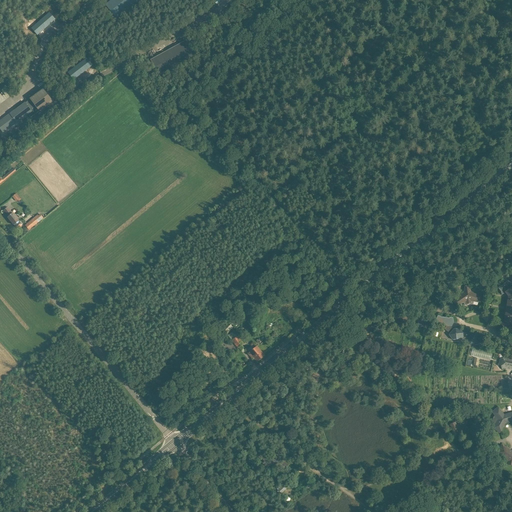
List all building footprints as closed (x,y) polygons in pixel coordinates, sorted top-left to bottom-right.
[(110,0),(105,5),(117,18),(138,0),(110,0)] [(31,28),(37,35),(55,19),(49,12),(31,28)] [(150,60),(159,75),(195,56),(186,40),(150,60)] [(68,72),(74,80),(93,65),(87,58),(68,72)] [(0,121),(0,128),(3,133),(28,114),(31,118),(53,101),(43,89),(0,121)] [(4,176),(6,179),(16,171),(14,168),(4,176)] [(12,196),(16,202),(21,199),(16,193),(12,196)] [(12,214),(8,207),(3,211),(8,217),(14,225),(16,227),(21,224),(19,221),(13,213),(12,214)] [(32,220),(35,225),(41,219),(38,215),(32,220)] [(498,288),(501,292),(501,294),(504,294),(506,293),(508,296),(508,298),(507,297),(505,305),(507,305),(504,320),(500,323),(505,331),(511,331),(511,330),(511,321),(511,319),(511,286),(511,287),(510,286),(511,285),(508,280),(498,288)] [(468,285),(464,286),(463,293),(453,302),(456,306),(463,303),(465,305),(467,304),(467,303),(470,303),(470,304),(473,305),(473,302),(478,303),(480,297),(471,292),(468,285)] [(436,321),(435,321),(435,323),(437,324),(446,326),(445,329),(450,334),(449,335),(452,340),(458,339),(460,341),(462,338),(466,342),(467,341),(470,345),(478,342),(479,338),(481,336),(478,331),(476,333),(471,333),(469,332),(468,333),(465,331),(462,332),(458,329),(454,329),(451,327),(451,326),(453,322),(452,318),(450,318),(449,318),(440,317),(438,316),(436,320),(436,321)] [(244,344),(238,336),(233,331),(228,335),(238,348),(244,344)] [(265,356),(262,352),(257,346),(248,353),(253,359),(254,358),(257,362),(265,356)] [(474,355),(490,359),(491,354),(476,350),(474,355)] [(501,366),(502,369),(506,368),(506,367),(511,368),(511,357),(505,356),(503,359),(500,360),(499,364),(501,366)] [(495,424),(493,429),(500,433),(503,426),(504,427),(510,422),(509,422),(511,420),(511,412),(504,415),(498,407),(491,412),(495,416),(493,420),(495,424)] [(449,425),(454,436),(464,432),(461,424),(457,425),(455,422),(449,425)] [(428,453),(433,461),(454,448),(440,427),(435,431),(443,443),(428,453)] [(496,453),(501,456),(501,457),(508,461),(508,465),(511,465),(511,451),(501,445),(496,453)] [(263,463),(264,467),(278,463),(277,457),(274,458),(273,456),(266,457),(265,455),(263,455),(264,463),(263,463)] [(284,483),(278,489),(282,493),(287,487),(284,483)]
